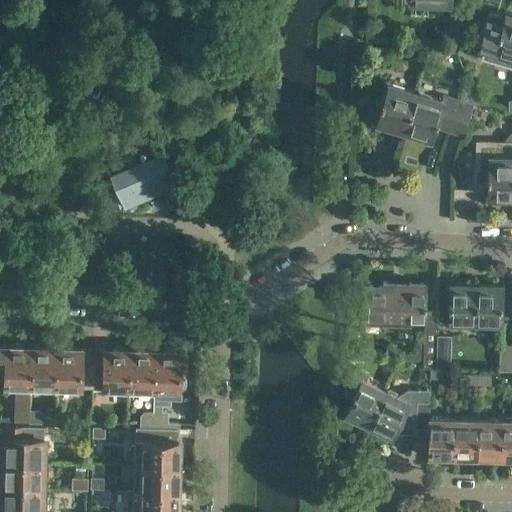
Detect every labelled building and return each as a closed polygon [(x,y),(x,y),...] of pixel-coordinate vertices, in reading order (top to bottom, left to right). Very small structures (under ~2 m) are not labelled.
[(511,67),(511,15),(505,13),(500,30),(499,30),(497,34),(489,31),(481,58),(511,67)] [(435,39),(447,39),(449,39),(449,28),(436,27),(435,39)] [(417,60),(426,60),(429,50),(420,50),(417,60)] [(403,130),(414,92),(388,84),(382,101),(381,100),(380,105),(381,105),(376,122),(403,130)] [(462,88),(459,98),(469,101),(472,92),(462,88)] [(444,101),(414,92),(403,130),(431,139),(434,127),(437,128),(437,127),(447,130),(447,131),(448,131),(458,98),(446,95),(444,101)] [(462,135),(471,106),(472,103),(458,98),(448,131),(449,131),(460,134),(460,135),(462,135)] [(169,147),(175,163),(190,157),(183,141),(169,147)] [(511,197),(511,141),(503,141),(503,144),(478,143),(477,168),(474,168),(474,184),(488,185),(487,197),(511,197)] [(168,164),(169,164),(165,153),(147,161),(144,149),(131,152),(135,166),(129,169),(123,155),(111,161),(116,174),(111,176),(115,185),(113,185),(118,197),(120,196),(123,203),(165,185),(166,189),(176,184),(168,164)] [(416,352),(411,351),(411,360),(423,360),(423,368),(430,369),(436,369),(437,343),(438,312),(424,312),(424,300),(425,300),(426,296),(424,296),(425,283),(382,282),(382,286),(366,286),(366,296),(365,296),(364,313),(366,313),(365,319),(424,321),(423,342),(416,342),(416,352)] [(475,322),(476,284),(474,284),(474,286),(468,286),(468,284),(450,284),(449,322),(475,322)] [(502,285),(476,284),(475,322),(501,323),(502,285)] [(449,343),(437,343),(436,369),(442,369),(448,369),(449,343)] [(28,389),(29,347),(23,347),(21,345),(11,344),(10,344),(8,347),(0,347),(0,361),(5,361),(4,389),(28,389)] [(55,390),(56,348),(47,348),(46,345),(36,345),(35,345),(33,347),(29,347),(28,389),(55,390)] [(511,370),(511,346),(502,346),(502,345),(500,345),(499,370),(511,370)] [(91,387),(92,349),(81,349),(72,348),(70,346),(60,346),(58,348),(56,348),(55,390),(80,391),(80,387),(91,387)] [(128,393),(129,350),(127,350),(125,347),(115,347),(113,350),(104,349),(104,350),(92,349),(91,387),(102,388),(102,392),(128,393)] [(152,393),(153,351),(152,351),(150,348),(140,348),(138,350),(129,350),(128,393),(152,393)] [(163,351),(153,351),(152,393),(179,393),(179,390),(180,390),(181,390),(183,389),(184,388),(185,388),(186,386),(186,385),(187,384),(187,383),(187,382),(186,380),(185,379),(184,377),(183,377),(182,376),(181,376),(179,376),(179,366),(185,366),(185,352),(177,351),(175,349),(165,349),(163,351)] [(377,358),(378,350),(367,349),(366,357),(377,358)] [(411,360),(411,351),(399,351),(399,359),(411,360)] [(368,425),(385,391),(364,381),(367,375),(358,370),(361,369),(361,368),(359,369),(357,369),(354,371),(352,373),(351,374),(349,376),(348,377),(346,380),(346,382),(345,384),(344,387),(344,389),(344,391),(344,392),(345,392),(345,391),(354,395),(345,414),(368,425)] [(442,369),(436,369),(430,369),(429,380),(442,380),(442,369)] [(477,383),(478,375),(467,375),(467,383),(477,383)] [(491,375),(478,375),(477,383),(491,384),(491,375)] [(392,436),(398,422),(408,402),(385,391),(368,425),(392,436)] [(429,428),(429,417),(429,402),(417,401),(417,402),(417,428),(427,428),(429,428)] [(417,402),(408,402),(398,422),(404,425),(404,428),(405,428),(405,427),(416,428),(417,428),(417,402)] [(38,410),(29,410),(29,421),(42,421),(42,415),(38,410)] [(152,423),(153,412),(142,412),(139,415),(139,423),(152,423)] [(179,413),(153,412),(152,423),(178,424),(178,423),(178,413),(179,413)] [(451,456),(452,418),(429,417),(429,428),(428,455),(431,455),(432,458),(441,458),(442,455),(451,456)] [(476,456),(477,419),(452,418),(451,456),(455,456),(456,458),(465,458),(466,456),(476,456)] [(500,457),(501,419),(477,419),(476,456),(479,456),(480,459),(489,459),(490,457),(500,457)] [(511,419),(501,419),(500,457),(503,457),(504,459),(511,459),(511,419)] [(44,426),(11,425),(3,425),(3,436),(2,436),(2,447),(0,449),(0,458),(2,461),(2,462),(43,463),(43,439),(44,426)] [(93,427),(92,438),(105,439),(105,427),(93,427)] [(178,429),(178,428),(139,427),(139,428),(135,428),(134,464),(178,465),(178,456),(180,455),(181,445),(181,444),(178,442),(178,439),(177,439),(178,429)] [(42,488),(43,463),(2,462),(2,463),(0,464),(0,474),(1,476),(1,487),(42,488)] [(178,467),(178,465),(134,464),(134,489),(177,491),(177,481),(180,479),(180,469),(178,467)] [(103,477),(90,477),(90,490),(103,489),(103,477)] [(87,478),(85,478),(71,478),(71,489),(86,490),(87,478)] [(41,511),(42,488),(1,487),(1,488),(0,488),(0,500),(1,501),(0,511),(41,511)] [(177,492),(177,491),(134,489),(132,511),(176,511),(176,506),(179,504),(179,494),(177,492)]
